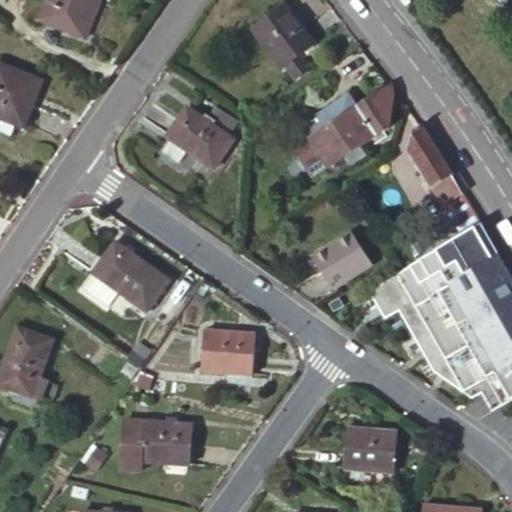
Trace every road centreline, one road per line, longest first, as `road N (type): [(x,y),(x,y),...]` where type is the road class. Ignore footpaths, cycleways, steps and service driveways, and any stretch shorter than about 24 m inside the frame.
road 1 (residential): [(73,164),(338,348)]
road 2 (tertiary): [(511,207),(363,0)]
road 3 (residential): [(338,348),(488,453),(511,479)]
road 4 (residential): [(187,0),(73,164)]
road 5 (residential): [(227,511),(324,367)]
road 6 (residential): [(73,164),(0,274)]
